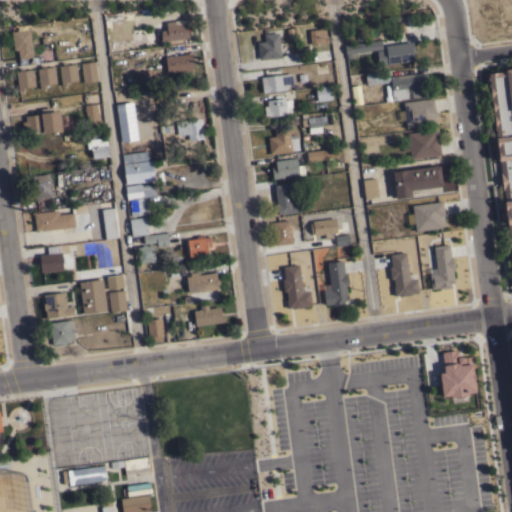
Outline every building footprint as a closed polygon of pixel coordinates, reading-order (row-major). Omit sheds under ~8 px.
[(162,41),(160,30),(166,30),(165,22),(184,19),(184,23),(186,22),(188,37),(162,41)] [(325,34),(327,34),(328,42),(310,44),(310,41),(307,41),(307,37),(310,36),(310,35),(309,35),(308,30),(324,27),(325,34)] [(29,63),(19,65),(18,54),(15,54),(15,49),(13,49),(11,31),(29,29),(32,56),(28,57),(29,63)] [(280,56),(277,57),(277,58),(274,58),(274,57),(258,59),(256,42),(264,41),(263,34),(278,32),(280,56)] [(348,44),(348,42),(353,42),(353,43),(381,39),(382,48),(354,52),(354,57),(346,58),(346,53),(345,53),(343,44),(348,44)] [(413,41),(413,46),(411,46),(413,60),(378,65),(377,55),(375,56),(375,52),(376,52),(376,50),(385,49),(385,44),(413,41)] [(164,57),(191,53),(194,69),(167,73),(164,57)] [(97,81),(83,83),(80,63),(94,61),(97,81)] [(77,80),(67,81),(67,85),(61,86),(58,65),(62,65),(62,62),(66,62),(67,64),(75,63),(77,80)] [(56,83),(45,84),(46,88),(39,89),(37,68),(41,67),(40,65),(45,64),(45,67),(54,66),(56,83)] [(35,86),(24,87),(25,90),(18,91),(15,71),(19,70),(19,68),(24,67),(24,70),(32,68),(35,86)] [(511,273),(511,265),(511,263),(511,260),(511,259),(510,259),(509,251),(510,251),(509,246),(511,246),(510,244),(508,244),(507,236),(509,236),(509,235),(508,235),(507,232),(509,232),(508,228),(507,228),(507,225),(507,221),(506,221),(505,218),(506,218),(506,214),(505,215),(504,211),(505,211),(505,209),(504,209),(503,202),(504,202),(503,189),(502,189),(500,172),(499,160),(498,160),(497,152),(498,152),(497,143),(496,143),(495,139),(496,139),(496,136),(495,136),(495,133),(496,133),(495,129),(494,130),(494,126),(495,126),(495,124),(492,124),(491,116),(493,116),(493,115),(492,115),(491,112),(493,111),(492,109),(491,110),(490,102),(492,102),(491,100),(490,100),(489,98),(491,98),(491,95),(489,96),(488,88),(490,88),(490,87),(488,87),(488,84),(489,83),(489,80),(487,80),(487,77),(488,76),(488,73),(505,71),(505,69),(511,68),(511,273)] [(388,70),(389,82),(366,84),(365,80),(364,75),(365,75),(365,72),(388,70)] [(426,72),(427,82),(424,83),(425,92),(418,93),(418,96),(384,100),(384,96),(387,95),(385,84),(390,84),(389,76),(426,72)] [(290,73),(292,86),(285,87),(286,90),(262,92),(260,77),(290,73)] [(153,78),(153,79),(162,77),(163,82),(154,84),(154,85),(144,86),(143,79),(153,78)] [(362,103),(353,105),(350,85),(359,84),(362,103)] [(316,101),(315,87),(330,85),(332,99),(316,101)] [(285,97),(285,100),(291,99),(292,106),(290,106),(291,112),(286,112),(287,115),(265,118),(263,106),(267,105),(266,100),(285,97)] [(433,98),(435,117),(434,117),(435,123),(432,123),(433,124),(406,128),(405,120),(399,120),(397,111),(403,110),(402,102),(433,98)] [(137,139),(120,142),(115,104),(132,101),(137,139)] [(97,113),(98,113),(99,120),(101,119),(102,127),(86,129),(85,122),(87,122),(86,114),(85,114),(84,105),(96,103),(97,113)] [(41,113),(40,108),(51,107),(52,111),(59,110),(62,131),(43,134),(42,130),(26,132),(26,127),(22,127),(22,121),(25,121),(24,115),(41,113)] [(320,125),(321,131),(308,133),(308,125),(301,126),(301,119),(301,114),(307,113),(307,117),(325,115),(326,125),(320,125)] [(204,138),(188,141),(187,134),(177,135),(175,122),(201,118),(204,138)] [(267,137),(275,136),(274,129),(288,127),(289,135),(296,134),(298,149),(291,150),(291,151),(269,154),(267,137)] [(410,159),(409,150),(403,151),(401,142),(407,141),(406,133),(433,129),(434,136),(438,135),(439,140),(438,140),(440,154),(410,159)] [(92,158),(91,147),(87,148),(86,136),(94,135),(94,138),(106,137),(109,156),(92,158)] [(345,146),(347,161),(338,162),(337,158),(332,159),(332,157),(324,158),(324,159),(322,159),(307,161),(306,151),(345,146)] [(147,150),(149,160),(151,160),(154,180),(125,184),(121,154),(147,150)] [(296,157),(297,165),(304,164),(304,169),(304,174),(298,175),(272,179),(271,167),(275,166),(274,160),(296,157)] [(411,190),(412,196),(396,198),(392,171),(439,164),(442,186),(411,190)] [(51,191),(52,190),(52,193),(51,194),(51,196),(34,198),(32,175),(48,173),(51,191)] [(378,196),(365,198),(362,179),(375,177),(378,196)] [(127,199),(125,185),(140,183),(140,185),(154,182),(155,195),(127,199)] [(274,185),(293,182),(294,192),(291,192),(292,203),(298,203),(299,211),(278,214),(274,185)] [(129,199),(143,197),(145,214),(131,215),(129,199)] [(442,201),(443,215),(444,226),(442,226),(442,227),(415,231),(413,222),(407,223),(406,214),(412,213),(411,205),(442,201)] [(117,236),(105,238),(101,209),(113,207),(117,236)] [(41,230),(41,229),(35,230),(33,212),(57,210),(58,214),(73,212),(74,226),(41,230)] [(146,217),(148,233),(131,236),(129,219),(146,217)] [(334,217),(337,232),(332,232),(332,238),(325,239),(324,233),(314,235),(313,232),(311,233),(309,223),(312,222),(312,220),(334,217)] [(291,242),(275,245),(272,221),(288,219),(291,242)] [(167,232),(168,244),(157,245),(156,241),(143,243),(142,235),(167,232)] [(196,238),(196,235),(203,234),(204,237),(205,236),(205,235),(208,235),(208,236),(210,236),(211,246),(206,247),(207,254),(189,256),(186,239),(196,238)] [(155,260),(154,260),(154,261),(151,262),(150,261),(139,262),(138,261),(138,262),(137,259),(138,259),(136,246),(142,245),(142,244),(146,244),(146,245),(152,244),(155,260)] [(448,244),(450,257),(452,256),(454,269),(452,269),(453,283),(450,283),(450,287),(438,289),(438,288),(431,289),(429,274),(436,274),(436,273),(429,274),(428,269),(435,268),(433,246),(448,244)] [(47,253),(46,246),(59,245),(59,252),(61,251),(62,270),(40,272),(40,267),(37,267),(36,258),(39,258),(39,254),(47,253)] [(408,274),(415,273),(415,277),(408,278),(408,279),(416,278),(418,292),(411,293),(411,294),(398,296),(398,295),(394,295),(393,287),(392,279),(390,279),(388,267),(391,267),(389,254),(405,252),(408,274)] [(342,261),(344,273),(346,272),(348,285),(345,285),(346,294),(347,293),(348,300),(343,300),(344,304),(332,305),(331,304),(324,305),(322,285),(329,284),(326,263),(342,261)] [(301,286),(308,285),(311,305),(303,306),(303,307),(291,308),(291,307),(287,308),(286,299),(285,291),(283,291),(281,279),(284,279),(282,266),(298,264),(301,286)] [(190,275),(189,272),(199,271),(199,274),(215,272),(216,278),(218,278),(219,282),(217,282),(218,288),(188,292),(185,276),(190,275)] [(123,287),(107,289),(105,276),(121,274),(123,287)] [(106,310),(83,313),(78,281),(102,278),(106,310)] [(126,310),(110,312),(107,292),(123,289),(126,310)] [(66,306),(72,305),(73,314),(46,318),(45,310),(44,310),(43,303),(44,303),(43,294),(64,291),(66,306)] [(200,309),(199,305),(207,304),(208,308),(220,306),(221,314),(223,313),(225,321),(195,325),(193,310),(200,309)] [(163,335),(162,335),(162,338),(150,340),(150,336),(148,337),(146,319),(161,317),(163,335)] [(72,319),(74,338),(70,339),(70,342),(66,342),(66,344),(61,345),(60,343),(52,344),(49,322),(72,319)] [(441,396),(439,372),(444,372),(442,351),(457,350),(458,357),(463,356),(464,363),(472,362),(475,393),(441,396)] [(147,456),(149,471),(125,474),(124,466),(111,468),(110,461),(147,456)] [(69,484),(68,476),(62,477),(61,470),(104,465),(104,467),(105,467),(105,469),(105,475),(106,475),(106,477),(105,477),(106,479),(69,484)] [(148,494),(150,510),(144,511),(140,511),(133,511),(121,511),(120,498),(148,494)] [(101,511),(101,507),(101,501),(111,499),(112,505),(112,511),(101,511)]
